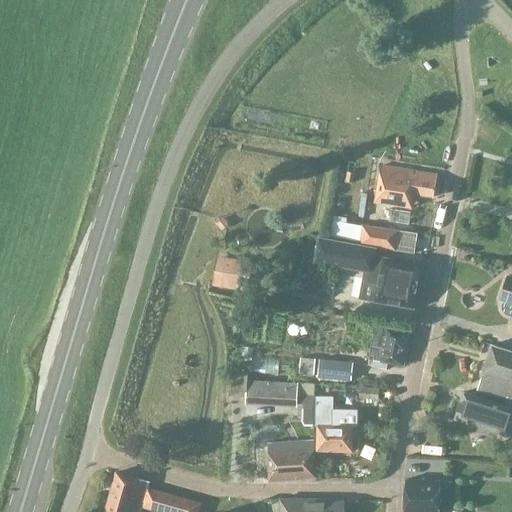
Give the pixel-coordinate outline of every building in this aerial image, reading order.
[(436,177),(407,172),(381,167),(375,203),(411,210),(414,193),(432,196),(436,177)] [(354,176),(345,174),(343,184),(351,186),(354,176)] [(360,246),(414,254),(417,234),(362,226),(362,227),(346,225),(343,239),(361,242),(360,246)] [(314,262),(369,272),(367,282),(377,284),(374,302),(413,309),(421,266),(373,257),(375,249),(319,239),(314,262)] [(217,257),(212,286),(248,292),(253,262),(217,257)] [(499,300),(502,301),(501,306),(501,311),(503,314),(507,316),(511,317),(511,277),(507,276),(499,300)] [(387,363),(403,365),(409,333),(386,329),(386,328),(375,326),(370,354),(375,355),(373,367),(386,370),(387,363)] [(511,401),(511,352),(492,346),(477,390),(511,401)] [(313,359),(298,358),(297,374),(313,375),(313,359)] [(320,359),(319,379),(351,381),(353,362),(320,359)] [(246,407),(297,409),(297,405),(306,406),(306,418),(315,419),(316,397),(316,383),(248,381),(248,376),(230,375),(229,401),(246,401),(246,407)] [(376,389),(358,387),(356,398),(375,400),(376,389)] [(511,407),(464,392),(455,419),(509,436),(511,425),(511,407)] [(318,426),(318,451),(352,451),(352,426),(357,426),(357,410),(332,410),(333,397),(316,397),(315,419),(314,425),(318,426)] [(315,478),(314,450),(313,441),(267,443),(270,480),(315,478)] [(139,479),(116,472),(104,511),(140,511),(142,507),(159,511),(199,511),(201,505),(147,488),(149,482),(139,479)] [(440,481),(437,481),(405,480),(404,511),(439,511),(440,506),(449,507),(450,482),(440,481)] [(280,501),(279,511),(344,511),(344,504),(312,504),(312,502),(280,501)]
